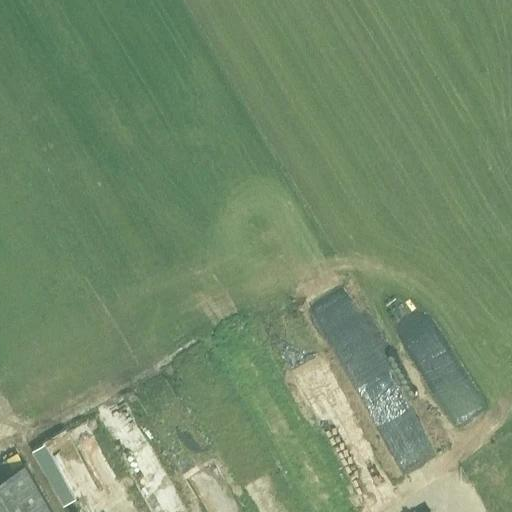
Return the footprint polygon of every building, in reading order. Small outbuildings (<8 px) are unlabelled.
[(259,398),(280,390),(268,359),(266,360),(261,348),(243,354),(259,398)] [(207,398),(230,434),(253,420),(229,384),(207,398)] [(167,418),(191,440),(186,445),(196,455),(212,438),(179,406),(167,418)] [(109,427),(120,453),(139,445),(155,481),(171,474),(144,412),(109,427)] [(257,423),(230,438),(240,458),(268,443),(257,423)] [(0,511),(50,511),(22,464),(0,476),(0,511)]
